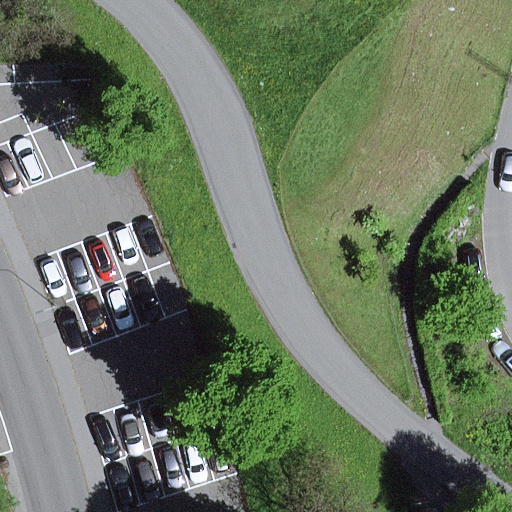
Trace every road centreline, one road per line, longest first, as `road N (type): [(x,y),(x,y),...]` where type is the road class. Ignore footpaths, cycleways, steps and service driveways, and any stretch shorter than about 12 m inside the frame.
road 1 (residential): [(511,511),(463,478),(322,349),(283,283),(217,101),(179,27),(149,0)]
road 2 (tertiary): [(0,305),(42,422),(62,511)]
